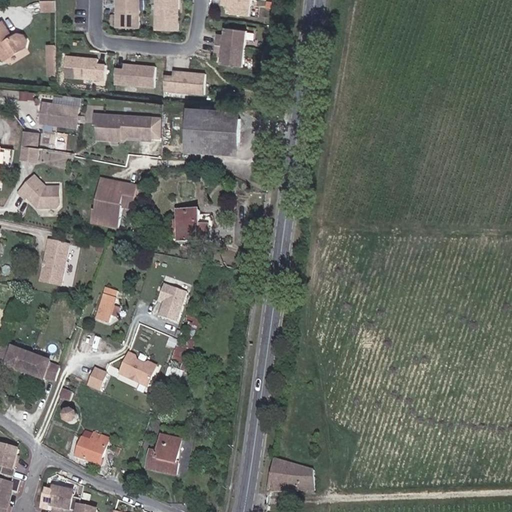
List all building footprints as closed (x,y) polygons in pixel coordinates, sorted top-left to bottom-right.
[(44,0),(44,11),(59,12),(59,0),(44,0)] [(139,27),(139,0),(116,0),(116,26),(139,27)] [(178,29),(179,0),(156,0),(156,29),(178,29)] [(249,16),(251,0),(222,0),(222,2),(230,3),(229,6),(228,14),(249,16)] [(0,26),(0,61),(21,49),(21,43),(18,38),(14,37),(8,40),(0,26)] [(245,50),(247,33),(226,29),(225,36),(225,40),(217,39),(216,46),(245,50)] [(59,75),(59,43),(49,43),(48,75),(59,75)] [(242,69),(245,50),(216,46),(215,54),(222,55),(222,58),(221,66),(242,69)] [(99,62),(100,56),(67,53),(65,77),(107,80),(109,63),(99,62)] [(154,89),(156,69),(124,66),(123,71),(115,70),(114,85),(154,89)] [(202,96),(204,75),(172,72),(172,77),(164,76),(162,92),(202,96)] [(76,128),(79,108),(41,104),(39,124),(76,128)] [(242,121),(243,111),(209,108),(190,107),(190,117),(242,121)] [(153,115),(94,112),(91,139),(122,142),(127,138),(151,142),(153,115)] [(188,144),(240,148),(242,121),(190,117),(188,144)] [(31,131),(24,131),(22,146),(30,147),(31,131)] [(212,154),(239,157),(240,148),(188,144),(187,153),(208,153),(212,154)] [(32,160),(33,147),(30,147),(22,146),(21,159),(32,160)] [(12,150),(0,148),(0,164),(11,166),(12,150)] [(34,174),(18,191),(24,196),(26,194),(38,204),(41,201),(45,204),(57,204),(60,202),(59,184),(46,184),(34,174)] [(113,175),(112,180),(127,184),(128,179),(113,175)] [(91,216),(107,220),(112,180),(102,177),(96,204),(94,203),(91,216)] [(112,180),(107,220),(119,223),(124,202),(134,204),(139,181),(128,179),(127,184),(112,180)] [(203,207),(180,207),(179,236),(211,236),(211,212),(203,212),(203,207)] [(62,283),(70,242),(50,238),(41,279),(62,283)] [(166,301),(161,315),(180,323),(192,291),(168,282),(162,299),(166,301)] [(115,309),(120,293),(108,290),(107,289),(104,298),(105,298),(98,321),(110,325),(112,318),(115,309)] [(121,311),(115,309),(112,318),(118,320),(121,311)] [(189,321),(168,384),(179,388),(201,325),(189,321)] [(109,345),(86,340),(85,343),(108,349),(109,345)] [(15,348),(4,343),(0,354),(0,357),(8,361),(7,364),(27,373),(35,354),(16,345),(15,348)] [(104,360),(108,349),(85,343),(81,355),(104,360)] [(113,363),(118,347),(109,345),(108,349),(104,360),(113,363)] [(153,387),(162,366),(153,362),(149,364),(141,361),(139,357),(132,353),(124,374),(153,387)] [(54,362),(35,354),(27,373),(45,381),(46,378),(57,382),(62,369),(53,365),(54,362)] [(103,391),(112,373),(98,366),(89,384),(103,391)] [(69,406),(73,397),(66,395),(62,393),(61,398),(59,402),(69,406)] [(67,416),(66,419),(67,422),(69,424),(72,425),(75,425),(77,424),(79,422),(80,418),(79,416),(78,414),(75,412),(72,412),(69,414),(67,416)] [(101,465),(106,443),(95,440),(91,439),(91,440),(82,438),(76,458),(101,465)] [(15,470),(21,447),(8,443),(4,457),(0,455),(0,466),(4,467),(2,474),(16,478),(17,471),(15,470)] [(164,462),(154,459),(149,474),(181,484),(190,453),(169,445),(164,462)] [(268,493),(315,491),(313,472),(269,459),(268,493)] [(22,480),(16,478),(14,484),(0,480),(0,506),(8,509),(10,499),(13,490),(19,492),(22,480)] [(56,497),(49,495),(46,507),(54,509),(54,504),(74,509),(76,496),(76,493),(66,491),(66,488),(59,486),(56,497)] [(76,496),(74,509),(82,511),(81,511),(98,511),(99,509),(83,505),(85,498),(76,496)]
